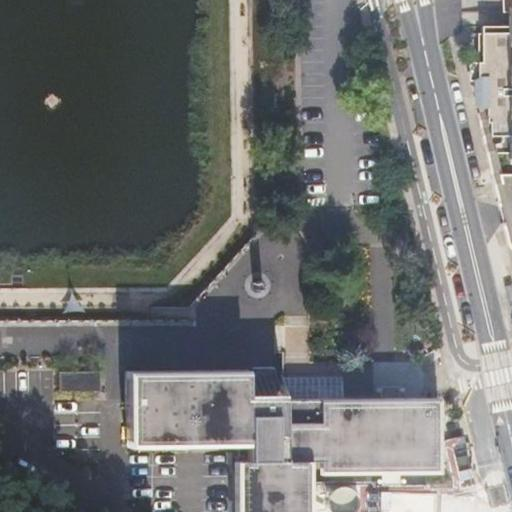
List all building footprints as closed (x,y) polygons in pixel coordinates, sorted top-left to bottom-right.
[(511,0),(510,0),(510,9),(510,30),(480,30),(480,59),(476,59),(476,75),(474,75),(474,92),(476,100),(490,100),(491,131),(511,131),(511,146),(488,146),(494,170),(511,170),(511,0)] [(502,0),(502,9),(510,9),(510,0),(502,0)] [(511,170),(494,170),(500,194),(504,213),(511,243),(511,170)] [(316,511),(316,474),(316,456),(326,456),(326,469),(446,467),(444,393),(342,395),(289,395),(289,375),(288,366),(131,369),(132,443),(254,441),(254,457),(240,458),(241,511),(316,511)] [(106,370),(64,370),(65,391),(106,390),(106,370)]
